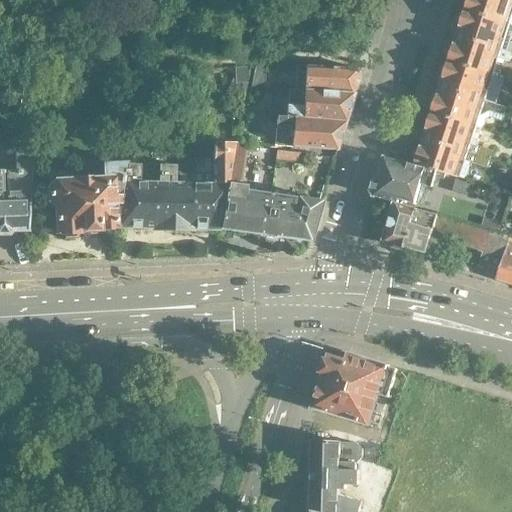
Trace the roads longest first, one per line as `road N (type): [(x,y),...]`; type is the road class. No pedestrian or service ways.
road 1 (residential): [(316,293),(404,0)]
road 2 (unclassified): [(245,511),(316,293)]
road 3 (primary): [(115,309),(316,293)]
road 4 (primary): [(511,330),(394,299),(316,293)]
road 5 (unclassified): [(115,309),(198,351),(239,410)]
